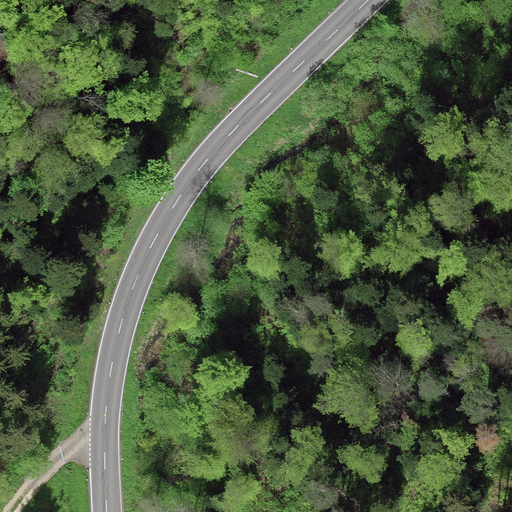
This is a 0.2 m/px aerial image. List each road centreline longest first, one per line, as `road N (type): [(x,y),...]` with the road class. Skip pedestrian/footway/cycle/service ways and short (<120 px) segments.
road 1 (tertiary): [(105,511),(102,421),(112,356),(130,290),(162,222),(219,144),(368,0)]
road 2 (track): [(15,511),(102,421)]
